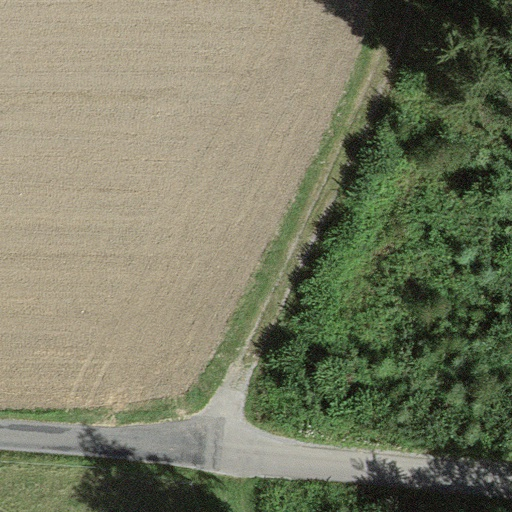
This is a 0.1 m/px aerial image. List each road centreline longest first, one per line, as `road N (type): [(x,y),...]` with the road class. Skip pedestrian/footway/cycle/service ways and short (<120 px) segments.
road 1 (unclassified): [(511,483),(217,449),(0,435)]
road 2 (track): [(217,449),(393,50),(406,0)]
